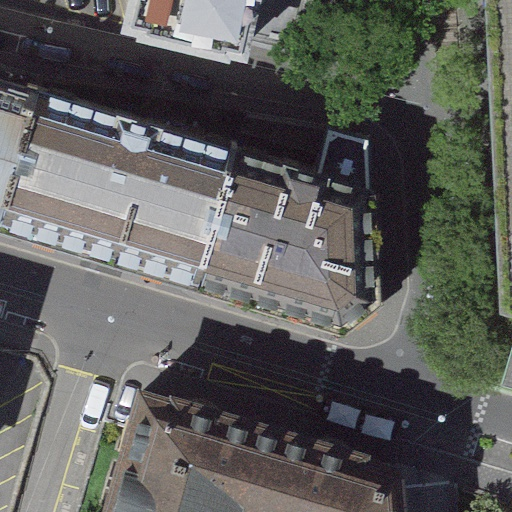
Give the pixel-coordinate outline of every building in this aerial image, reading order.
[(111,17),(115,0),(55,0),(55,2),(111,17)] [(143,0),(138,21),(256,51),(267,0),(143,0)] [(511,0),(480,0),(494,287),(511,291),(511,0)] [(0,220),(34,102),(0,92),(0,220)] [(234,158),(34,102),(0,220),(0,222),(198,281),(234,158)] [(348,191),(234,158),(198,281),(241,293),(338,321),(364,300),(348,191)] [(511,394),(511,321),(493,389),(511,394)] [(405,511),(404,495),(156,410),(120,511),(405,511)]
